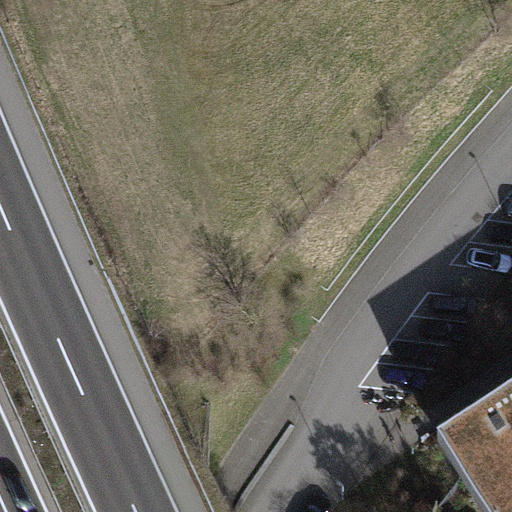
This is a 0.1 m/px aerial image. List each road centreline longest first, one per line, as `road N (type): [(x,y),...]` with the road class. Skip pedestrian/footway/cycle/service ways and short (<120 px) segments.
road 1 (unclassified): [(285,511),(323,449),(355,349),(511,169)]
road 2 (motorway): [(138,511),(0,199)]
